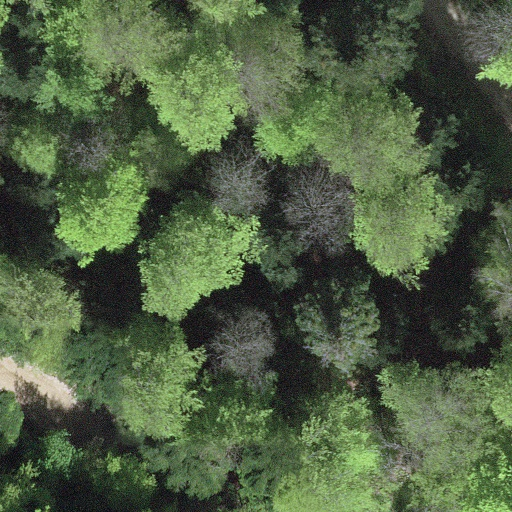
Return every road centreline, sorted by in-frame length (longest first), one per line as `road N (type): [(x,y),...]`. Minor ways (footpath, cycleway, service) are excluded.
road 1 (track): [(206,511),(0,387)]
road 2 (track): [(511,124),(418,0)]
